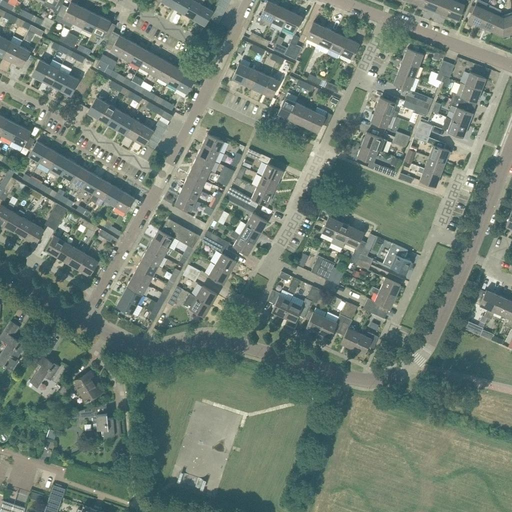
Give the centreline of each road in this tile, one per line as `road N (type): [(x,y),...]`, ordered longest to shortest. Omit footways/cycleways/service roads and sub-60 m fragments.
road 1 (unclassified): [(234,343),(352,378),(396,375),(419,359),(468,258)]
road 2 (residential): [(269,261),(385,18)]
road 3 (residential): [(164,176),(0,90)]
road 4 (residential): [(433,233),(510,65)]
road 5 (unclassified): [(84,321),(164,176)]
road 6 (unclassified): [(385,18),(510,65)]
road 7 (unclassified): [(108,334),(146,349),(195,339),(234,343)]
